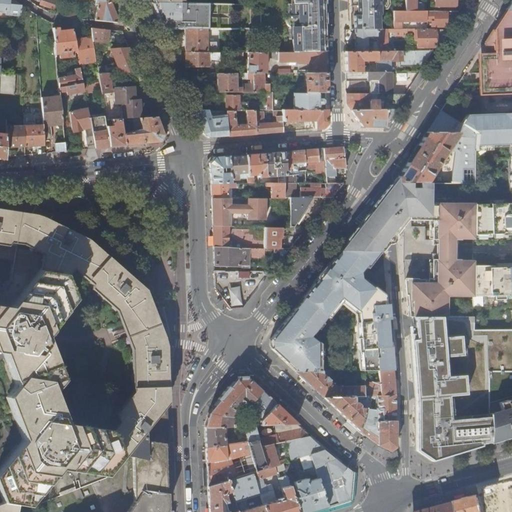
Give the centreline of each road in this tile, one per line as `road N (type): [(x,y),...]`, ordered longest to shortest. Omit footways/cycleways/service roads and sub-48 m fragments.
road 1 (residential): [(394,505),(405,471),(392,247),(349,205)]
road 2 (tertiary): [(238,346),(379,478),(394,505)]
road 3 (secondary): [(238,346),(201,305),(195,192),(185,160)]
road 4 (residential): [(0,179),(185,160)]
road 5 (secondary): [(193,511),(187,412),(238,346)]
road 6 (tertiary): [(238,346),(349,205)]
road 7 (tertiary): [(489,0),(391,147)]
road 8 (secondary): [(185,160),(125,0)]
road 9 (residential): [(340,137),(207,149),(185,160)]
road 10 (residential): [(340,137),(336,0)]
road 11 (secondary): [(511,464),(394,505)]
